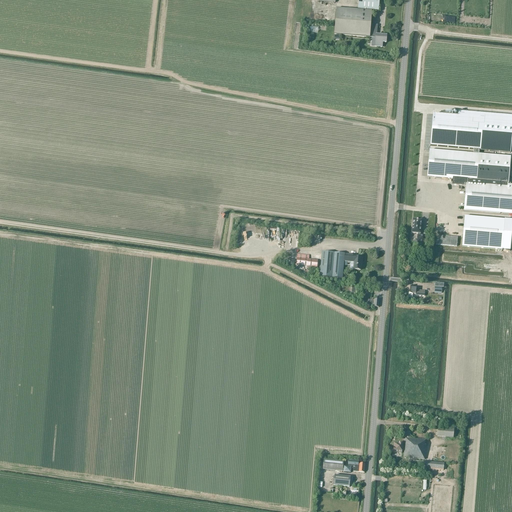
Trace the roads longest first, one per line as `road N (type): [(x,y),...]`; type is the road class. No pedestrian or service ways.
road 1 (unclassified): [(366,511),(409,0)]
road 2 (track): [(0,51),(169,73),(190,84),(398,123)]
road 3 (track): [(511,41),(430,32),(415,107),(429,108),(422,208),(391,206)]
road 4 (track): [(295,250),(224,253),(0,221)]
